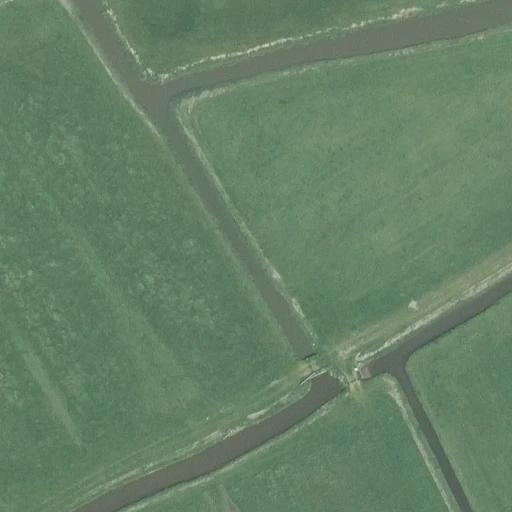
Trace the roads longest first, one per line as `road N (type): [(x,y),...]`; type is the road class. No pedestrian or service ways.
road 1 (track): [(511,247),(341,356),(298,374)]
road 2 (track): [(341,356),(360,401),(271,460)]
